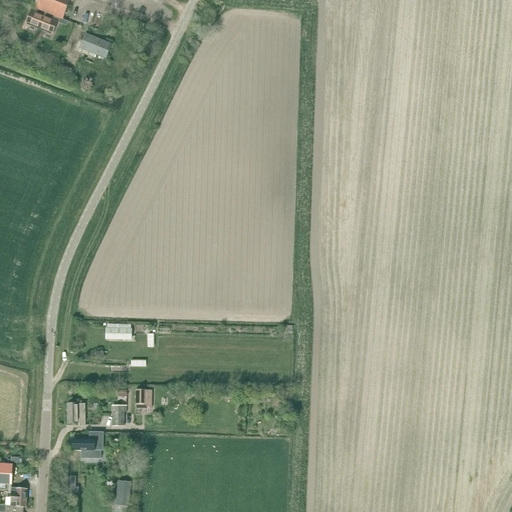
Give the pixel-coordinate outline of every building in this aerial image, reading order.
[(31,11),(27,21),(31,23),(31,24),(44,29),(48,18),(49,18),(53,8),(52,7),(55,0),(40,0),(39,2),(33,0),(30,0),(27,9),(31,11)] [(78,0),(123,18),(129,0),(78,0)] [(80,40),(74,57),(83,61),(84,59),(89,61),(94,48),(90,47),(91,44),(80,40)] [(94,48),(89,61),(93,63),(93,64),(102,68),(109,51),(98,47),(97,50),(94,48)] [(107,328),(107,340),(124,340),(124,339),(130,340),(131,329),(116,328),(116,326),(111,325),(111,328),(107,328)] [(142,330),(147,335),(152,330),(147,325),(142,330)] [(136,390),(136,408),(151,409),(151,390),(136,390)] [(78,404),(68,404),(68,424),(78,424),(85,423),(85,404),(78,404)] [(127,406),(112,406),(113,426),(125,426),(125,413),(127,413),(127,406)] [(72,444),(72,447),(73,449),(73,450),(82,451),(82,459),(101,459),(101,442),(103,442),(104,433),(90,432),(90,439),(73,439),(73,443),(72,444)] [(0,463),(0,484),(12,485),(13,465),(6,464),(0,463)] [(118,482),(116,506),(129,507),(131,483),(118,482)] [(0,506),(0,511),(23,511),(24,508),(26,508),(27,489),(11,489),(11,507),(0,506)]
